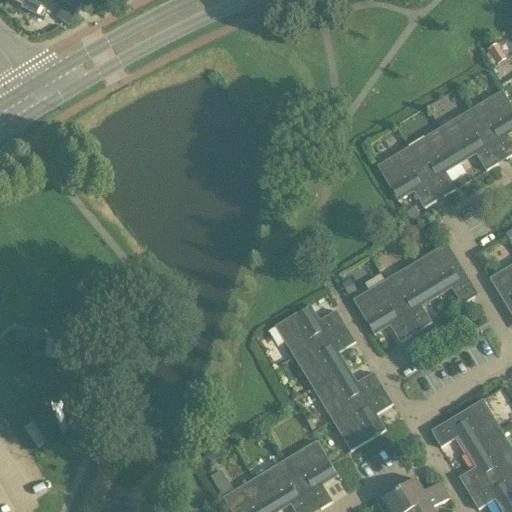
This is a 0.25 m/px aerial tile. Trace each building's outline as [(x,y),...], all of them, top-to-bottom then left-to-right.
[(25,0),(0,0),(34,17),(39,7),(25,0)] [(472,110),(503,162),(511,156),(511,139),(510,136),(511,135),(511,105),(503,91),(472,110)] [(487,172),(503,162),(472,110),(441,129),(462,165),(477,156),(487,172)] [(447,174),(462,165),(441,129),(410,148),(441,200),(457,190),(447,174)] [(425,209),(441,200),(410,148),(378,167),(399,203),(415,193),(425,209)] [(415,263),(437,298),(451,289),(462,306),(479,296),(447,244),(415,263)] [(422,307),(437,298),(415,263),(384,282),(416,334),(432,324),(422,307)] [(511,266),(490,280),(511,317),(511,266)] [(399,344),(416,334),(384,282),(352,302),(373,336),(389,327),(399,344)] [(293,360),(345,329),(335,312),(319,322),(309,306),(274,328),(293,360)] [(355,345),(345,329),(293,360),(312,391),(348,370),(338,355),(355,345)] [(83,342),(50,341),(50,364),(82,365),(83,342)] [(331,423),(383,391),(373,375),(357,385),(348,370),(312,391),(331,423)] [(489,395),(501,417),(511,411),(511,408),(501,389),(489,395)] [(393,407),(383,391),(331,423),(350,454),(385,432),(376,417),(393,407)] [(458,438),(468,453),(501,433),(482,401),(431,432),(441,448),(458,438)] [(24,430),(38,450),(47,444),(33,424),(24,430)] [(459,479),(469,495),(511,468),(511,449),(501,433),(468,453),(477,468),(459,479)] [(286,464),(314,511),(321,511),(333,505),(322,488),(338,478),(318,444),(286,464)] [(292,511),(314,511),(286,464),(254,483),(272,511),(282,511),(290,508),(292,511)] [(496,501),(502,511),(509,511),(511,511),(511,468),(469,495),(479,511),(496,501)] [(218,488),(224,484),(226,479),(222,473),(212,478),(218,488)] [(272,511),(254,483),(224,501),(229,511),(272,511)] [(387,511),(412,511),(445,493),(440,485),(420,497),(412,484),(382,502),(387,511)] [(430,511),(449,501),(445,493),(412,511),(430,511)]
